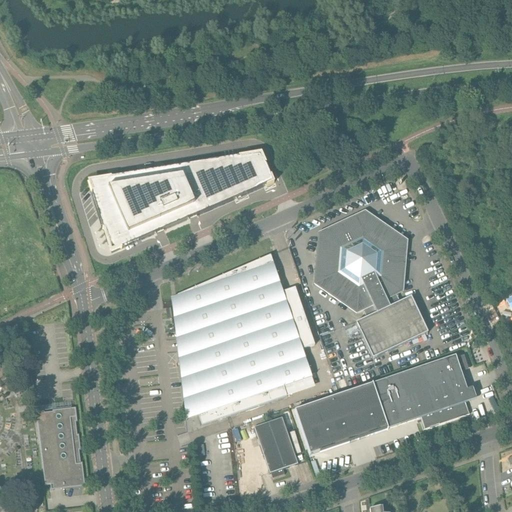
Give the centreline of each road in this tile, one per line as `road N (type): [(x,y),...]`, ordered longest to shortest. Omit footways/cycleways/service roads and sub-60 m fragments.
road 1 (secondary): [(511,64),(32,135)]
road 2 (secondary): [(38,153),(511,84)]
road 3 (residential): [(82,305),(410,159)]
road 4 (residential): [(511,397),(410,159)]
road 5 (tertiary): [(108,511),(82,305)]
road 6 (residential): [(347,487),(485,438)]
